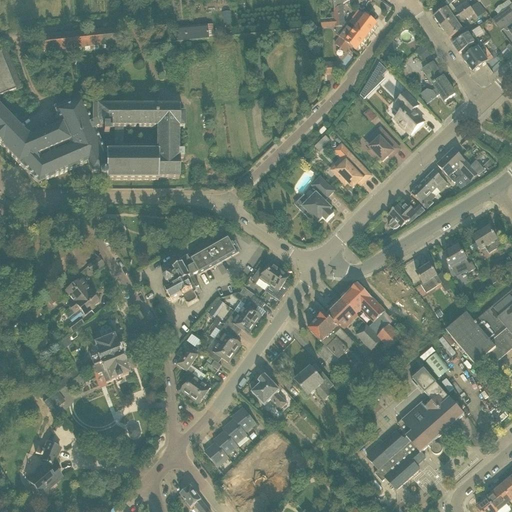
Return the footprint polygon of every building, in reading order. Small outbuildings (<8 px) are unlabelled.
[(246,8),(245,0),(208,0),(206,0),(207,10),(246,8)] [(350,0),(334,0),(335,10),(343,4),(350,0)] [(392,8),(381,0),(373,0),(389,11),(392,8)] [(486,9),(492,4),(490,2),(488,0),(483,0),(480,2),(484,7),(486,9)] [(511,3),(509,0),(504,4),(508,9),(506,10),(502,12),(499,16),(492,21),(501,33),(507,28),(511,35),(511,3)] [(441,28),(471,8),(467,2),(455,11),(457,13),(452,16),(447,8),(434,18),(441,28)] [(335,10),(335,11),(334,11),(334,13),(335,19),(342,18),(344,18),(344,10),(343,4),(335,10)] [(441,28),(450,40),(463,31),(456,21),(460,18),(463,22),(475,13),(471,8),(441,28)] [(367,39),(377,26),(360,12),(351,24),(357,28),(355,30),(367,39)] [(335,19),(335,28),(336,28),(337,36),(340,38),(335,44),(346,52),(350,46),(358,52),(367,39),(355,30),(344,22),(344,18),(342,18),(335,19)] [(208,25),(177,29),(178,42),(210,39),(208,25)] [(122,45),(120,29),(37,37),(39,53),(122,45)] [(453,45),(460,55),(469,49),(472,53),(479,48),(478,48),(482,46),(472,32),(467,35),(468,35),(453,45)] [(393,41),(388,47),(393,51),(398,45),(393,41)] [(431,55),(424,47),(417,53),(423,61),(431,55)] [(473,74),(489,63),(479,48),(472,53),(463,59),(473,74)] [(0,145),(19,164),(39,185),(87,163),(91,173),(101,173),(102,172),(103,172),(104,172),(105,172),(106,172),(106,151),(158,151),(158,180),(179,179),(179,159),(183,159),(183,152),(178,153),(178,129),(185,129),(186,114),(179,114),(179,108),(84,107),(82,101),(71,106),(69,101),(53,108),(61,126),(32,139),(26,136),(0,109),(0,97),(21,89),(6,52),(0,54),(0,145)] [(380,64),(373,74),(379,79),(382,77),(387,71),(380,64)] [(434,85),(433,85),(436,89),(433,92),(437,98),(440,95),(445,102),(455,95),(433,64),(423,71),(434,85)] [(418,106),(406,93),(395,104),(403,112),(395,119),(411,136),(424,123),(413,112),(418,106)] [(370,109),(364,115),(371,123),(378,117),(370,109)] [(368,151),(375,158),(377,156),(383,163),(393,153),(395,155),(400,150),(381,129),(370,139),(375,144),(370,149),(368,151)] [(321,141),(326,146),(331,141),(326,136),(321,141)] [(470,167),(454,150),(438,166),(454,184),(460,179),(466,185),(472,181),(477,176),(479,177),(486,172),(476,162),(470,167)] [(101,173),(100,174),(100,175),(100,176),(100,177),(101,178),(102,179),(103,179),(104,179),(105,179),(106,179),(106,178),(106,181),(158,181),(158,180),(158,151),(106,151),(106,172),(105,172),(104,172),(103,172),(102,172),(101,173)] [(338,165),(340,168),(334,174),(345,185),(348,183),(353,189),(362,180),(365,183),(371,177),(355,159),(349,165),(346,162),(345,163),(343,161),(338,165)] [(490,160),(482,168),(486,172),(495,165),(490,160)] [(436,197),(449,185),(434,171),(422,184),(436,197)] [(312,187),(326,201),(335,192),(320,178),(312,187)] [(427,210),(434,204),(432,202),(436,197),(422,184),(411,194),(421,204),(427,210)] [(317,195),(310,201),(304,196),(295,206),(311,222),(314,219),(318,223),(323,219),(327,223),(334,216),(330,211),(332,210),(317,195)] [(397,229),(400,226),(402,228),(405,225),(407,227),(419,216),(419,217),(425,211),(418,204),(413,209),(407,204),(401,210),(397,207),(389,215),(393,220),(391,222),(390,223),(390,224),(390,225),(390,227),(390,229),(391,229),(393,230),(394,230),(396,230),(397,229)] [(10,225),(7,219),(5,216),(6,209),(0,205),(0,221),(0,222),(0,228),(1,230),(10,225)] [(490,228),(473,239),(480,251),(485,248),(489,254),(503,246),(499,238),(496,239),(490,228)] [(198,301),(195,294),(198,293),(196,289),(199,288),(193,277),(198,274),(199,276),(239,253),(230,237),(190,259),(188,255),(179,260),(183,267),(175,271),(176,273),(165,280),(168,286),(166,287),(169,291),(166,293),(172,303),(179,299),(180,301),(182,301),(184,300),(187,307),(198,301)] [(466,260),(459,248),(444,257),(457,277),(467,271),(469,274),(476,269),(472,263),(469,265),(466,260)] [(98,258),(87,265),(92,273),(104,265),(98,258)] [(269,287),(281,270),(271,264),(265,273),(260,269),(252,280),(257,284),(256,285),(266,291),(269,287)] [(441,284),(437,277),(437,276),(430,265),(417,274),(423,284),(417,288),(422,296),(437,287),(441,284)] [(277,293),(274,298),(280,302),(289,289),(283,286),(290,277),(281,270),(269,287),(277,293)] [(492,275),(486,279),(491,286),(497,282),(492,275)] [(66,292),(75,303),(75,304),(91,292),(85,285),(87,284),(82,279),(81,280),(81,279),(66,292)] [(447,281),(441,284),(446,292),(452,289),(447,281)] [(386,312),(359,285),(358,286),(357,284),(354,284),(351,287),(351,290),(352,291),(343,301),(357,315),(361,311),(374,324),(370,328),(375,334),(389,320),(383,314),(386,312)] [(246,298),(250,292),(244,289),(241,294),(246,298)] [(511,291),(503,299),(511,310),(511,291)] [(75,315),(81,311),(84,315),(85,317),(91,311),(90,310),(99,304),(91,294),(92,293),(91,292),(75,304),(75,303),(69,308),(75,315)] [(241,303),(245,297),(240,294),(239,294),(232,296),(241,303)] [(245,305),(239,315),(255,326),(262,317),(253,310),(256,306),(256,305),(251,302),(245,297),(241,303),(245,305)] [(262,310),(265,304),(254,297),(251,302),(256,305),(256,306),(262,310)] [(51,306),(56,302),(53,298),(48,302),(51,306)] [(503,338),(511,348),(511,310),(503,299),(487,312),(497,324),(500,322),(509,333),(503,338)] [(344,333),(359,318),(357,316),(357,315),(343,301),(327,316),(344,333)] [(437,318),(443,314),(440,309),(434,313),(437,318)] [(215,319),(218,314),(213,310),(209,314),(215,319)] [(240,329),(249,335),(255,326),(239,315),(235,312),(225,326),(236,334),(240,329)] [(327,316),(323,312),(316,318),(319,321),(309,330),(324,346),(318,353),(326,362),(333,368),(334,367),(341,373),(343,371),(345,373),(348,370),(347,370),(357,360),(349,351),(356,346),(344,333),(327,316)] [(489,370),(497,363),(511,350),(511,348),(503,338),(509,333),(500,322),(497,324),(487,312),(474,323),(467,315),(446,332),(475,367),(482,361),(489,370)] [(84,324),(79,319),(79,318),(72,324),(68,327),(72,333),(84,324)] [(392,324),(389,320),(375,334),(370,328),(367,326),(356,337),(371,352),(381,342),(389,349),(401,337),(390,326),(392,324)] [(417,335),(406,322),(397,329),(408,343),(417,335)] [(235,355),(242,345),(233,339),(236,334),(225,326),(215,340),(219,343),(235,355)] [(107,376),(110,382),(128,375),(126,368),(124,364),(121,356),(120,355),(122,354),(120,349),(118,349),(118,348),(116,344),(113,338),(110,330),(106,328),(102,330),(100,334),(103,342),(95,345),(98,355),(91,359),(94,367),(98,375),(101,374),(102,376),(107,376)] [(419,337),(411,343),(415,348),(423,342),(419,337)] [(297,340),(285,349),(293,359),(305,350),(297,340)] [(190,368),(203,350),(203,346),(197,346),(195,348),(192,346),(187,342),(177,356),(182,359),(178,366),(187,373),(190,368)] [(229,364),(235,355),(219,343),(212,352),(208,349),(205,355),(215,362),(216,362),(219,357),(229,364)] [(427,361),(442,376),(450,368),(435,353),(427,361)] [(222,367),(216,362),(215,362),(211,367),(218,371),(222,367)] [(207,364),(203,369),(215,377),(218,371),(211,367),(209,365),(207,364)] [(332,395),(329,391),(334,387),(316,365),(296,382),(309,397),(316,391),(325,401),(328,399),(330,401),(334,398),(332,395)] [(181,392),(190,398),(202,382),(193,376),(195,372),(190,368),(187,373),(182,379),(187,383),(181,392)] [(464,416),(451,400),(424,370),(413,380),(418,386),(387,414),(401,429),(367,459),(378,471),(375,474),(383,483),(386,480),(396,491),(420,471),(417,467),(426,459),(421,454),(429,447),(431,449),(431,450),(432,451),(432,452),(432,453),(433,453),(433,454),(434,455),(435,455),(436,456),(438,456),(439,455),(440,455),(441,454),(441,453),(442,452),(443,451),(443,450),(443,449),(442,448),(442,447),(441,446),(441,445),(440,445),(439,444),(438,444),(437,444),(435,442),(450,428),(453,431),(453,432),(453,433),(453,434),(454,435),(454,436),(455,436),(457,437),(458,437),(459,437),(460,437),(461,436),(462,436),(463,435),(463,434),(464,433),(464,432),(464,431),(464,430),(463,429),(463,428),(462,427),(461,426),(460,426),(459,426),(458,426),(456,423),(464,416)] [(375,377),(371,373),(366,377),(370,381),(375,377)] [(262,385),(253,394),(265,406),(271,401),(280,410),(287,404),(277,394),(280,391),(266,377),(259,383),(262,385)] [(202,382),(190,398),(200,405),(211,389),(202,382)] [(58,392),(50,398),(54,404),(57,408),(61,405),(57,400),(61,397),(58,392)] [(61,413),(57,408),(54,404),(48,408),(55,417),(61,413)] [(232,419),(234,421),(245,434),(256,424),(244,409),(232,419)] [(245,434),(234,421),(223,430),(225,433),(236,445),(247,436),(245,434)] [(214,442),(216,444),(227,457),(238,447),(236,445),(225,433),(214,442)] [(227,457),(216,444),(205,454),(218,469),(229,459),(227,457)] [(47,491),(62,479),(53,468),(60,450),(46,445),(44,451),(38,449),(36,455),(43,458),(41,461),(47,463),(46,466),(28,482),(41,497),(41,496),(45,497),(48,494),(47,491)] [(116,454),(122,457),(125,452),(120,449),(116,454)] [(262,465),(248,480),(270,500),(278,491),(283,495),(294,483),(289,478),(283,484),(262,465)] [(372,477),(368,480),(379,493),(382,490),(372,477)] [(498,490),(509,503),(511,500),(511,483),(509,481),(498,490)] [(198,511),(210,511),(191,488),(181,496),(191,509),(194,506),(198,511)] [(487,500),(496,511),(498,511),(509,503),(498,490),(487,500)] [(477,508),(480,511),(496,511),(487,500),(477,508)]
